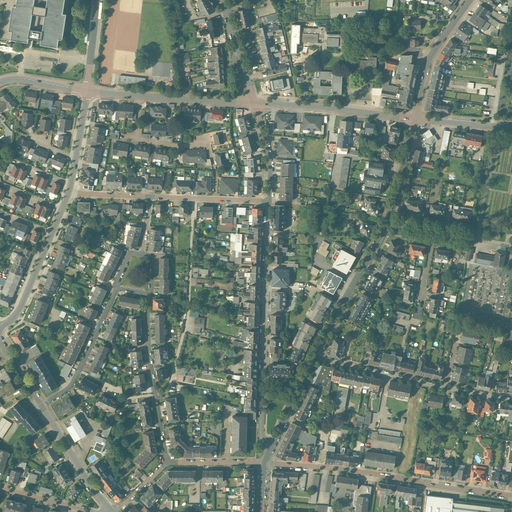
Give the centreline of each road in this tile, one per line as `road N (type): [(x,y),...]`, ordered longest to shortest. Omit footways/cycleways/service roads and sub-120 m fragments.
road 1 (residential): [(271,447),(260,433),(271,201)]
road 2 (residential): [(511,495),(265,463)]
road 3 (residential): [(192,197),(188,312),(168,387),(155,394)]
road 4 (residential): [(314,355),(511,398)]
road 5 (residential): [(255,103),(416,118)]
road 6 (residential): [(314,355),(387,222)]
road 7 (residential): [(117,287),(72,385),(42,403)]
road 8 (residential): [(416,118),(425,65),(468,0)]
road 9 (residential): [(42,403),(112,511)]
